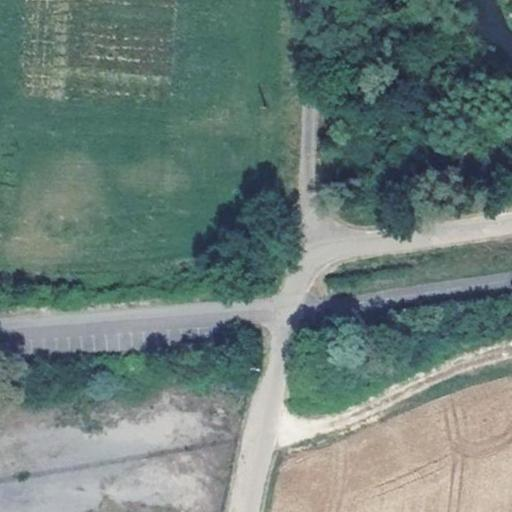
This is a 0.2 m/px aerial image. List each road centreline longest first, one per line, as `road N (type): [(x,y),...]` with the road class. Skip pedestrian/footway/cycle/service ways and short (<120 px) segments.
road 1 (unclassified): [(291,310),(0,335)]
road 2 (unclassified): [(511,222),(312,257),(291,310)]
road 3 (track): [(267,425),(348,418),(511,349)]
road 4 (unclassified): [(291,310),(248,511)]
